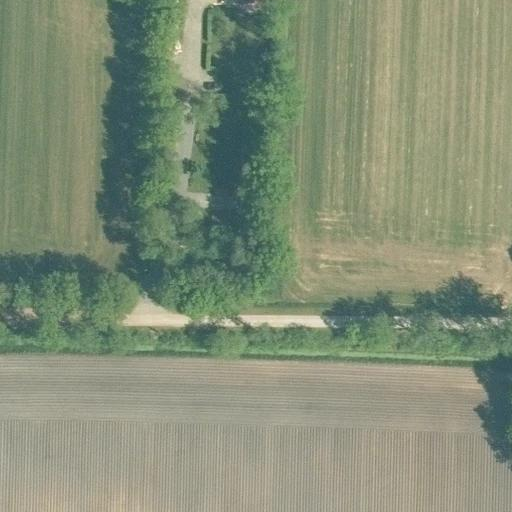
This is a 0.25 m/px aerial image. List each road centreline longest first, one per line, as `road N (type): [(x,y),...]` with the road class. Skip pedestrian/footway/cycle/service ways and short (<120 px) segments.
road 1 (unclassified): [(123,320),(511,325)]
road 2 (track): [(0,316),(123,320)]
